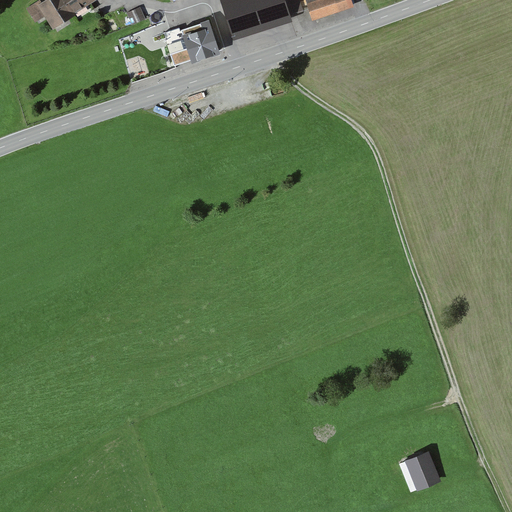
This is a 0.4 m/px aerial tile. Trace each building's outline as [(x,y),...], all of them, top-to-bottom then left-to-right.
[(99,0),(47,0),(39,5),(54,28),(99,0)] [(299,0),(223,0),(236,40),(293,22),(291,16),(303,12),(299,0)] [(352,0),(307,0),(314,19),(355,6),(352,0)] [(141,7),(128,12),(133,25),(146,20),(141,7)] [(217,26),(193,34),(202,60),(226,51),(217,26)] [(169,37),(174,63),(192,59),(186,33),(169,37)] [(431,452),(407,460),(417,488),(441,480),(431,452)]
